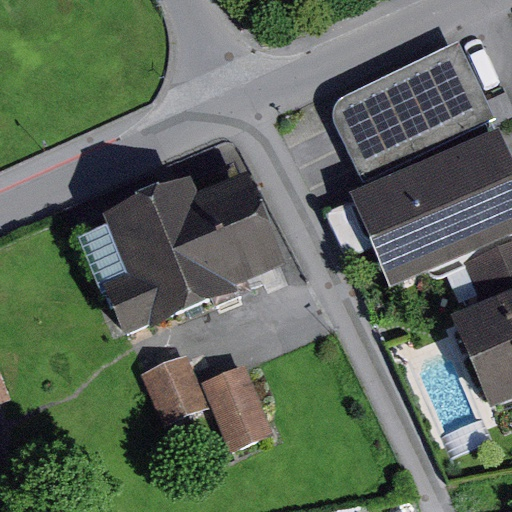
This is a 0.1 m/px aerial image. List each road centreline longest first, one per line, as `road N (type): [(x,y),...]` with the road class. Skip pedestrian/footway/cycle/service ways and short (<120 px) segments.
road 1 (residential): [(254,98),(454,511)]
road 2 (residential): [(0,215),(254,98)]
road 3 (residential): [(254,98),(511,0)]
